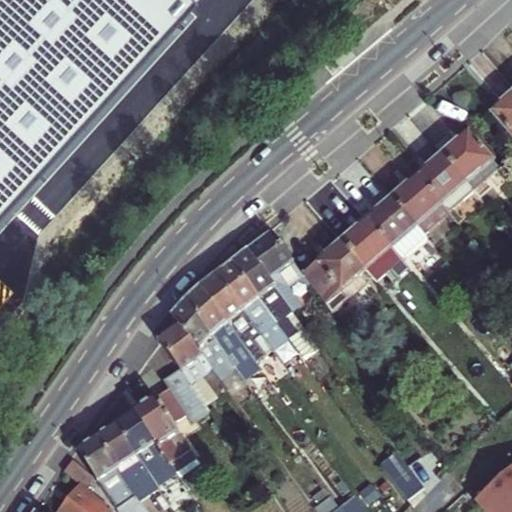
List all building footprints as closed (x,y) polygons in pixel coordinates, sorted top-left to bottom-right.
[(0,0),(0,224),(203,0),(0,0)] [(511,96),(492,115),(511,138),(511,96)] [(486,183),(500,171),(469,135),(443,157),(474,193),(480,201),(492,190),(486,183)] [(448,216),(474,193),(443,157),(417,179),(442,208),(448,216)] [(417,230),(442,208),(417,179),(392,201),(417,230)] [(480,201),(485,206),(497,196),(492,190),(480,201)] [(423,237),(417,230),(392,201),(367,223),(398,258),(403,263),(420,248),(426,256),(434,249),(423,237)] [(417,230),(423,237),(448,216),(442,208),(417,230)] [(403,263),(398,258),(367,223),(341,244),(368,273),(374,281),(378,285),(391,273),(398,282),(410,272),(403,263)] [(311,288),(303,277),(273,235),(248,253),(293,315),(302,308),(289,290),(299,283),(306,292),(311,288)] [(342,295),(368,273),(341,244),(303,277),(311,288),(333,316),(348,302),(342,295)] [(293,315),(248,253),(232,265),(287,341),(301,360),(318,348),(293,315)] [(272,352),(287,341),(232,265),(216,277),(261,337),(272,352)] [(342,295),(348,302),(374,281),(368,273),(342,295)] [(261,337),(216,277),(200,289),(256,364),(266,357),(255,342),(261,337)] [(256,364),(200,289),(185,303),(235,371),(242,366),(251,377),(260,371),(256,364)] [(238,374),(235,371),(185,303),(171,318),(179,327),(222,385),(238,374)] [(228,394),(222,385),(179,327),(159,341),(181,372),(207,409),(228,394)] [(181,372),(164,383),(169,391),(136,413),(176,474),(197,460),(174,426),(186,417),(192,426),(211,414),(207,409),(181,372)] [(176,474),(136,413),(117,426),(148,474),(158,489),(177,475),(176,474)] [(148,474),(117,426),(98,439),(129,487),(148,474)] [(129,487),(98,439),(77,452),(117,511),(146,511),(133,493),(129,487)] [(399,457),(383,469),(408,503),(424,491),(399,457)] [(80,486),(60,511),(111,511),(110,510),(85,491),(94,481),(72,463),(64,473),(80,486)] [(511,511),(511,471),(475,503),(482,511),(511,511)] [(152,511),(137,490),(133,493),(146,511),(152,511)] [(340,511),(364,511),(355,499),(340,511)]
